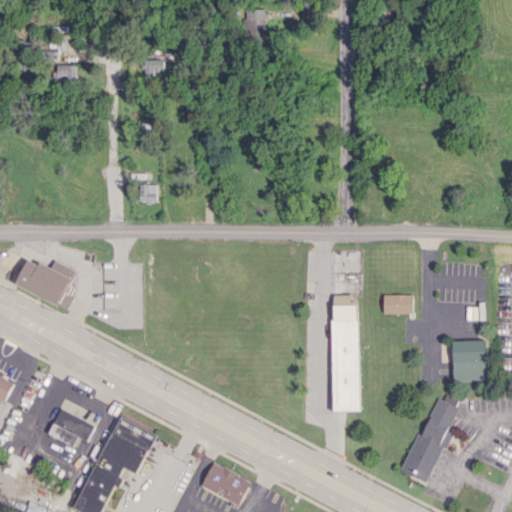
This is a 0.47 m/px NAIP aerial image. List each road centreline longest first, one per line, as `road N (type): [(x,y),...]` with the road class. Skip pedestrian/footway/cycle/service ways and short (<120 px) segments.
road 1 (residential): [(0,231),(511,236)]
road 2 (secondary): [(391,511),(0,311)]
road 3 (residential): [(344,0),(345,233)]
